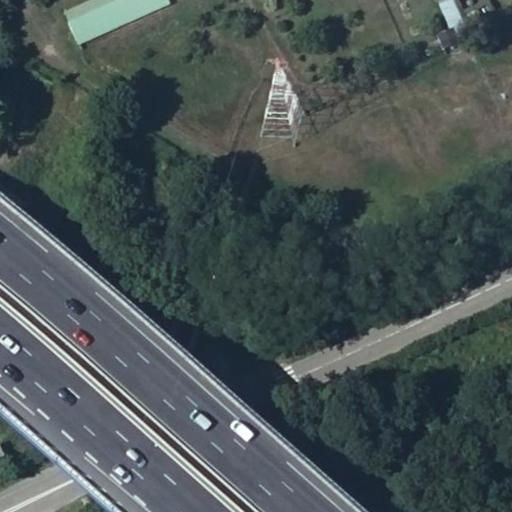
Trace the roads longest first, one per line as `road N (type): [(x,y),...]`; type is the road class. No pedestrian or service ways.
road 1 (secondary): [(511,276),(4,511)]
road 2 (motorway): [(279,511),(0,258)]
road 3 (motorway): [(0,352),(176,511)]
